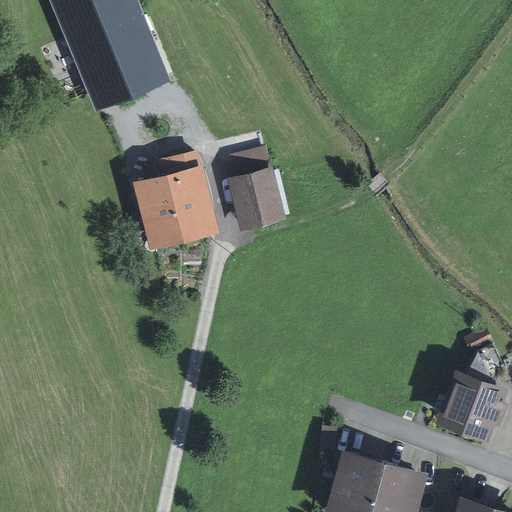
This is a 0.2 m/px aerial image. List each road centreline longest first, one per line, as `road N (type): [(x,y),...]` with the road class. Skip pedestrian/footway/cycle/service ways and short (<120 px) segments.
road 1 (track): [(511,18),(374,189),(223,246)]
road 2 (residential): [(511,470),(335,404)]
